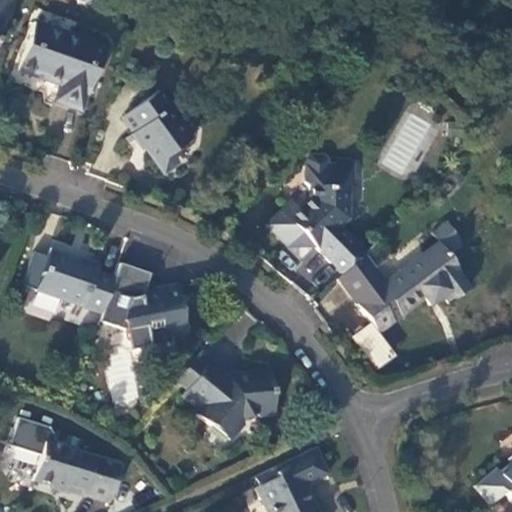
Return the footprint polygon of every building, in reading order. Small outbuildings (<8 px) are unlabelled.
[(0,0),(0,24),(7,27),(14,0),(0,0)] [(90,42),(33,22),(16,71),(58,86),(52,102),(79,111),(85,95),(87,96),(102,51),(89,46),(90,42)] [(158,91),(122,116),(163,174),(172,167),(164,157),(187,140),(166,110),(170,107),(158,91)] [(362,254),(338,229),(346,221),(346,181),(351,181),(351,164),(325,164),(325,158),(321,154),(309,154),(305,158),(305,164),(304,163),(303,181),(308,186),(308,198),(297,208),(289,200),(264,225),(284,246),(293,246),(299,239),(308,240),(341,274),(362,254)] [(443,223),(431,232),(445,252),(458,242),(443,223)] [(437,243),(383,283),(362,254),(341,274),(336,280),(368,322),(376,333),(421,299),(430,292),(435,299),(441,295),(447,303),(467,288),(456,273),(458,272),(437,243)] [(100,313),(112,278),(94,272),(96,264),(77,258),(76,260),(48,251),(34,290),(100,313)] [(118,264),(112,278),(100,313),(98,320),(123,329),(127,350),(136,348),(138,359),(167,354),(168,354),(168,353),(169,353),(170,352),(171,351),(171,350),(171,349),(168,335),(183,332),(178,308),(184,299),(176,293),(175,290),(153,294),(142,290),(148,274),(118,264)] [(430,292),(421,299),(426,306),(435,299),(430,292)] [(376,333),(368,322),(348,337),(373,371),(393,356),(376,333)] [(243,419),(253,415),(272,413),(268,373),(226,377),(223,381),(193,357),(174,380),(185,390),(181,396),(199,410),(195,415),(226,440),(243,419)] [(7,446),(38,455),(31,480),(81,496),(81,495),(107,502),(119,465),(49,444),(52,437),(47,427),(15,418),(7,446)] [(259,500),(265,502),(270,511),(317,511),(313,502),(308,504),(300,487),(327,474),(314,447),(253,477),(258,486),(253,488),(259,500)] [(511,463),(511,464),(510,462),(508,463),(497,473),(493,469),(473,486),(489,505),(502,493),(511,504),(511,463)]
